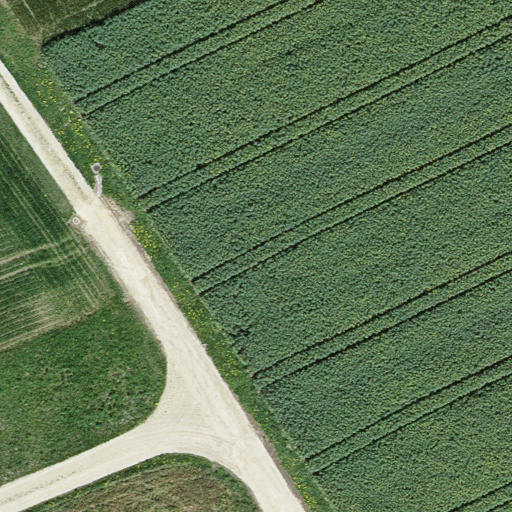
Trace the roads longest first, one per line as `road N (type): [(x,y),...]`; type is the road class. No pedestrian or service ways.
road 1 (track): [(281,511),(0,96)]
road 2 (track): [(0,508),(221,422)]
